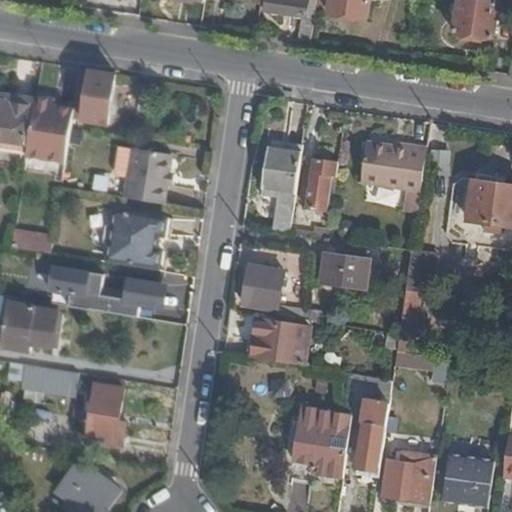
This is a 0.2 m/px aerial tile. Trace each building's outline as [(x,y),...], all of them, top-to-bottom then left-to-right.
[(267,0),(265,13),(305,19),(308,0),(267,0)] [(375,0),(331,0),(329,15),(371,21),(375,0)] [(487,0),(459,0),(455,33),(494,40),(500,2),(487,0)] [(311,45),(316,20),(305,19),(302,43),(311,45)] [(110,124),(119,73),(83,67),(76,108),(73,128),(83,129),(85,120),(110,124)] [(0,136),(27,142),(34,98),(0,93),(0,136)] [(29,156),(67,161),(71,138),(73,128),(76,108),(54,104),(55,98),(38,96),(29,156)] [(82,140),(83,129),(73,128),(71,138),(82,140)] [(27,142),(0,136),(0,151),(25,155),(27,142)] [(382,186),(389,145),(370,142),(363,183),(382,186)] [(265,190),(296,194),(302,151),(303,146),(291,144),(290,150),(271,147),(265,190)] [(168,199),(175,150),(136,145),(130,194),(168,199)] [(393,146),(389,145),(382,186),(423,192),(429,148),(412,145),(411,149),(393,146)] [(454,152),(432,149),(430,176),(453,178),(454,152)] [(339,176),(341,161),(315,157),(307,208),(329,211),(335,175),(339,176)] [(469,222),(511,226),(511,185),(496,184),(497,178),(482,177),(481,182),(475,181),(469,222)] [(296,194),(265,190),(264,195),(280,197),(275,231),(291,233),(296,194)] [(111,262),(156,268),(164,212),(118,206),(117,223),(109,223),(106,240),(113,247),(111,262)] [(53,253),(56,236),(16,230),(14,247),(53,253)] [(374,246),(330,240),(324,284),(368,291),(374,246)] [(399,350),(415,352),(422,294),(434,295),(436,279),(439,256),(414,253),(411,275),(402,334),(399,350)] [(68,306),(140,317),(141,306),(155,308),(159,276),(131,271),(130,284),(113,281),(115,268),(74,263),(68,306)] [(279,310),(278,316),(301,319),(302,310),(280,307),(285,271),(253,266),(247,305),(279,310)] [(159,276),(155,308),(161,309),(166,277),(159,276)] [(6,343),(38,348),(38,340),(53,342),(58,312),(39,309),(39,306),(13,302),(6,343)] [(302,310),(301,319),(328,323),(329,314),(302,310)] [(258,319),(252,359),(288,365),(305,367),(311,326),(293,323),(258,319)] [(387,349),(399,350),(402,334),(390,332),(387,349)] [(418,347),(417,353),(447,357),(448,351),(418,347)] [(399,350),(397,366),(435,371),(433,382),(450,384),(454,358),(447,357),(417,353),(415,352),(399,350)] [(47,368),(26,365),(23,385),(77,393),(80,374),(47,368)] [(331,371),(311,368),(308,391),(328,394),(331,371)] [(369,400),(391,403),(395,380),(354,374),(350,401),(368,404),(369,400)] [(126,388),(127,380),(107,377),(106,385),(126,388)] [(120,429),(126,388),(106,385),(103,404),(94,403),(89,440),(111,443),(114,429),(120,429)] [(358,468),(381,470),(391,403),(369,400),(368,404),(358,468)] [(315,474),(345,478),(355,415),(346,414),(304,408),(296,462),(316,465),(315,474)] [(118,444),(120,429),(114,429),(111,443),(118,444)] [(383,498),(432,505),(439,458),(404,454),(403,462),(388,459),(383,498)] [(445,502),(490,507),(495,463),(450,458),(445,502)] [(77,511),(106,511),(124,489),(95,467),(91,473),(79,464),(59,490),(71,500),(67,504),(77,511)]
